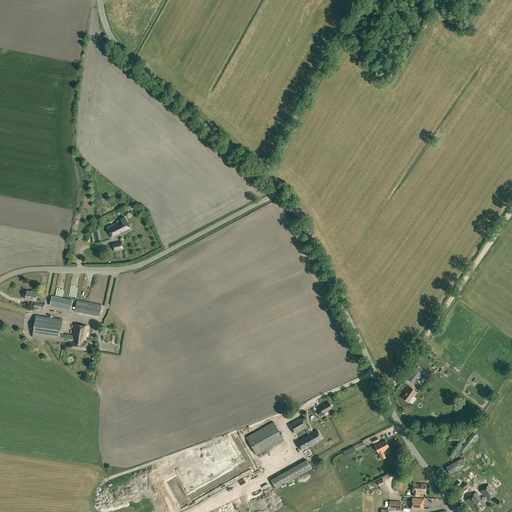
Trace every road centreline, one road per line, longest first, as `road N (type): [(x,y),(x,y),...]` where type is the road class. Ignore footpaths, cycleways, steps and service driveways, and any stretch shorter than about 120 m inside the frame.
road 1 (tertiary): [(458,511),(417,459),(280,191)]
road 2 (unclassified): [(0,279),(27,269),(147,262),(280,191)]
road 3 (tertiary): [(280,191),(120,49),(100,0)]
road 4 (track): [(385,392),(511,209)]
road 5 (unknown): [(215,486),(285,445),(294,413),(373,369)]
road 6 (track): [(260,174),(344,27)]
